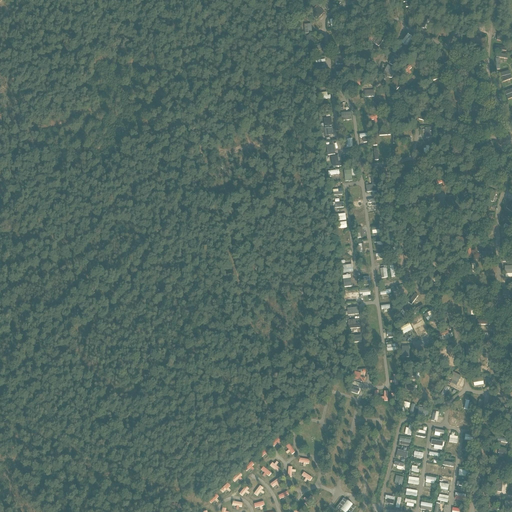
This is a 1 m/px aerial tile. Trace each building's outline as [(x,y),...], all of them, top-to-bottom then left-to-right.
[(309,14),(316,21),(324,13),(317,6),(309,14)] [(407,47),(413,38),(407,33),(401,42),(407,47)] [(310,35),(305,37),(309,47),(315,44),(310,35)] [(343,65),(343,57),(335,57),(335,65),(343,65)] [(316,71),(326,71),(325,60),(315,60),(316,71)] [(407,76),(411,73),(409,70),(412,68),(409,64),(402,68),(407,76)] [(387,65),(382,75),(391,79),(395,69),(387,65)] [(501,82),(511,79),(509,70),(498,74),(501,82)] [(341,113),(341,121),(351,120),(351,113),(341,113)] [(321,128),(331,127),(331,118),(323,119),(323,124),(321,124),(321,128)] [(368,143),(367,134),(359,134),(360,143),(368,143)] [(344,170),(344,181),(352,181),(352,170),(344,170)] [(343,202),(339,202),(339,197),(335,197),(335,203),(333,203),(333,208),(344,207),(343,202)] [(487,258),(490,258),(490,252),(482,252),(482,254),(478,254),(478,262),(487,262),(487,258)] [(342,265),(342,273),(353,272),(352,264),(342,265)] [(350,275),(343,275),(343,287),(351,286),(350,275)] [(410,305),(418,296),(413,292),(406,301),(410,305)] [(416,313),(424,309),(422,305),(414,309),(416,313)] [(424,314),(427,321),(434,318),(431,311),(424,314)] [(355,320),(348,320),(348,329),(360,328),(359,323),(356,323),(355,320)] [(410,357),(409,346),(401,346),(402,358),(410,357)] [(487,366),(487,355),(479,355),(479,366),(487,366)] [(360,377),(361,373),(354,371),(353,380),(364,382),(365,378),(360,377)] [(449,382),(457,385),(461,376),(453,372),(449,382)] [(419,380),(419,373),(408,373),(408,381),(419,380)] [(394,380),(390,381),(390,384),(398,382),(397,375),(393,375),(394,380)] [(483,378),(472,380),(474,386),(484,385),(483,378)] [(351,392),(357,395),(360,389),(354,386),(351,392)] [(380,397),(380,401),(388,401),(388,391),(383,391),(384,397),(380,397)] [(501,398),(495,398),(495,406),(504,406),(504,400),(501,400),(501,398)] [(406,407),(409,408),(410,403),(404,402),(401,412),(405,412),(406,407)] [(410,414),(416,415),(416,416),(424,418),(424,415),(427,416),(428,412),(424,411),(424,408),(415,407),(415,405),(412,404),(410,414)] [(459,423),(459,412),(451,412),(451,423),(459,423)] [(416,435),(425,437),(426,435),(425,435),(427,427),(423,427),(422,429),(417,428),(416,435)] [(449,442),(457,443),(458,436),(455,436),(455,432),(451,432),(449,442)] [(278,437),(271,444),(274,447),(281,440),(278,437)] [(433,449),(442,451),(443,441),(431,440),(431,445),(434,445),(433,449)] [(289,456),(295,452),(289,444),(285,446),(288,450),(286,452),(289,456)] [(266,455),(270,451),(266,447),(259,454),(262,457),(266,454),(266,455)] [(397,449),(396,455),(407,458),(408,452),(397,449)] [(414,451),(413,457),(422,460),(424,453),(414,451)] [(306,463),(308,464),(309,460),(299,458),(298,462),(303,463),(303,466),(305,467),(306,463)] [(251,467),(254,465),(252,462),(243,468),(246,471),(251,468),(251,467)] [(394,462),(393,465),(397,466),(396,469),(402,470),(403,463),(394,462)] [(275,465),(272,463),(270,466),(278,472),(280,469),(275,465)] [(427,464),(426,472),(437,473),(438,466),(427,464)] [(265,474),(268,477),(271,474),(264,467),(260,470),(265,474)] [(287,477),(292,477),(292,473),(295,473),(295,470),(292,470),(292,467),(288,467),(287,477)] [(301,476),(310,481),(312,478),(303,472),(301,476)] [(234,482),(238,480),(240,482),(242,480),(240,477),(242,476),(240,473),(231,479),(234,482)] [(278,486),(282,483),(278,478),(270,484),(272,488),(276,485),(278,486)] [(223,493),(227,489),(230,486),(227,483),(220,490),(223,493)] [(242,496),(246,492),(249,489),(245,486),(238,493),(242,496)] [(261,490),(263,488),(260,486),(253,493),(257,497),(260,493),(262,495),(264,493),(261,490)] [(405,495),(417,497),(418,491),(407,489),(405,495)] [(211,504),(214,501),(217,503),(218,501),(216,499),(219,497),(215,493),(208,501),(211,504)] [(439,494),(437,501),(447,503),(449,496),(439,494)] [(393,505),(395,497),(386,495),(384,503),(393,505)] [(306,501),(304,504),(308,506),(313,498),(310,496),(307,501),(306,501)] [(343,498),(335,509),(338,511),(351,511),(355,507),(343,498)] [(232,502),(231,506),(236,506),(235,510),(238,510),(238,507),(242,507),(242,503),(232,502)] [(421,502),(420,509),(431,511),(432,504),(421,502)]
